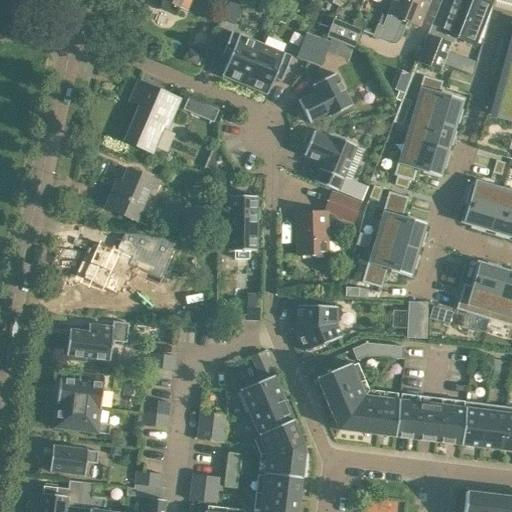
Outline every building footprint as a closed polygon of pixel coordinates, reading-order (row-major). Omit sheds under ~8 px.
[(157,0),(161,1),(158,9),(175,15),(178,8),(180,9),(183,0),(157,0)] [(228,0),(221,20),(233,25),(243,1),(240,0),(228,0)] [(391,0),(386,14),(387,14),(381,27),(377,25),(372,36),(396,45),(405,21),(419,27),(429,0),(391,0)] [(428,35),(450,43),(453,36),(472,44),(488,4),(477,0),(440,0),(427,34),(428,35)] [(326,38),(354,49),(361,32),(332,21),(326,38)] [(220,76),(243,86),(260,45),(230,32),(220,55),(227,59),(220,76)] [(296,57),(308,62),(317,38),(305,33),(296,57)] [(439,71),(450,43),(428,35),(417,62),(439,71)] [(317,38),(308,62),(320,66),(329,42),(317,38)] [(260,45),(243,86),(266,95),(273,78),(280,81),(290,58),(260,45)] [(511,53),(499,100),(511,103),(511,53)] [(397,67),(389,87),(401,92),(410,72),(397,67)] [(297,101),(309,124),(326,115),(328,118),(350,106),(334,74),(311,85),(315,92),(297,101)] [(423,89),(415,115),(453,127),(461,101),(437,93),(440,82),(423,77),(419,88),(423,89)] [(130,100),(140,105),(125,140),(151,152),(162,126),(166,128),(177,101),(137,84),(130,100)] [(401,99),(397,110),(404,113),(409,102),(401,99)] [(397,110),(392,121),(400,124),(404,113),(397,110)] [(415,115),(408,137),(446,149),(453,127),(415,115)] [(321,163),(313,182),(336,192),(354,146),(332,136),(331,139),(313,132),(303,155),(321,163)] [(396,162),(392,173),(410,179),(413,168),(437,175),(446,149),(408,137),(400,163),(396,162)] [(210,151),(202,170),(213,175),(213,152),(210,151)] [(496,161),(493,172),(501,175),(504,163),(496,161)] [(104,208),(135,221),(147,193),(152,196),(158,182),(127,169),(121,183),(116,181),(104,208)] [(406,189),(409,180),(396,176),(394,185),(406,189)] [(469,206),(464,223),(490,231),(503,188),(472,179),(464,205),(469,206)] [(372,186),(368,197),(376,200),(380,189),(372,186)] [(511,190),(503,188),(490,231),(511,237),(511,190)] [(330,192),(324,208),(353,219),(360,204),(330,192)] [(386,214),(379,238),(417,250),(424,225),(401,218),(407,199),(388,193),(383,213),(386,214)] [(234,259),(248,260),(248,251),(255,251),(256,197),(227,196),(227,251),(234,251),(234,259)] [(326,212),(322,212),(294,213),(294,224),(295,255),(327,254),(326,215),(326,212)] [(98,243),(82,279),(115,292),(127,266),(135,269),(135,267),(159,278),(176,239),(123,231),(122,233),(115,251),(98,243)] [(368,262),(362,281),(381,287),(386,268),(409,275),(417,250),(379,238),(371,263),(368,262)] [(463,285),(455,310),(489,320),(503,272),(478,265),(471,288),(463,285)] [(511,274),(503,272),(489,320),(511,327),(511,274)] [(343,289),(343,297),(355,298),(355,290),(343,289)] [(245,320),(258,321),(259,295),(246,295),(245,320)] [(408,313),(425,314),(425,303),(408,302),(408,313)] [(296,331),(304,352),(341,337),(335,324),(336,307),(296,306),(296,331)] [(450,312),(433,307),(430,317),(447,322),(450,312)] [(68,360),(84,363),(85,358),(109,361),(111,342),(126,343),(128,324),(112,322),(111,327),(87,325),(87,332),(68,330),(65,355),(68,356),(68,360)] [(351,349),(356,361),(367,356),(402,359),(403,347),(365,343),(351,349)] [(239,390),(249,413),(283,399),(263,352),(251,357),(261,381),(239,390)] [(148,367),(174,370),(175,357),(149,354),(148,367)] [(481,371),(489,372),(491,360),(482,358),(481,371)] [(491,360),(489,372),(498,374),(499,361),(491,360)] [(315,378),(322,394),(356,379),(349,363),(315,378)] [(59,379),(56,404),(99,409),(103,377),(78,374),(77,381),(59,379)] [(337,430),(363,395),(356,379),(322,394),(337,430)] [(363,395),(337,430),(377,435),(381,398),(363,395)] [(381,398),(377,435),(394,437),(399,400),(381,398)] [(249,413),(258,435),(292,420),(283,399),(249,413)] [(144,400),(142,413),(168,416),(170,403),(144,400)] [(399,400),(394,437),(434,442),(438,405),(422,403),(399,400)] [(460,445),(479,448),(484,404),(464,402),(464,409),(460,445)] [(99,409),(56,404),(53,428),(108,435),(110,424),(97,423),(99,409)] [(479,448),(500,450),(505,407),(484,404),(479,448)] [(434,442),(460,445),(464,409),(438,405),(434,442)] [(511,407),(505,407),(500,450),(511,451),(511,407)] [(168,416),(142,413),(141,426),(166,429),(168,416)] [(200,414),(198,427),(224,430),(225,417),(200,414)] [(258,435),(266,454),(302,443),(292,420),(258,435)] [(224,430),(198,427),(197,439),(222,443),(224,430)] [(266,454),(263,474),(300,479),(304,453),(302,444),(302,443),(266,454)] [(49,469),(48,471),(84,476),(85,463),(96,464),(98,452),(51,446),(50,456),(45,455),(44,468),(49,469)] [(227,453),(225,469),(238,471),(240,455),(227,453)] [(236,488),(238,471),(225,469),(223,487),(236,488)] [(136,472),(134,485),(140,485),(160,488),(161,475),(136,472)] [(192,474),(191,483),(217,486),(218,477),(192,474)] [(263,474),(261,495),(298,499),(300,479),(263,474)] [(64,511),(65,507),(77,509),(80,482),(68,481),(67,489),(56,487),(56,485),(44,484),(42,486),(39,508),(35,508),(34,511),(64,511)] [(88,511),(106,511),(103,511),(105,498),(91,497),(92,484),(80,482),(77,509),(89,510),(88,511)] [(191,483),(190,492),(216,495),(217,486),(191,483)] [(138,497),(140,485),(134,485),(134,489),(126,488),(125,496),(138,497)] [(216,495),(190,492),(189,500),(215,503),(216,495)] [(504,511),(506,497),(465,492),(462,511),(504,511)] [(261,495),(258,511),(296,511),(298,499),(261,495)] [(162,511),(164,500),(149,499),(147,511),(162,511)] [(404,511),(402,499),(373,503),(374,511),(404,511)]
